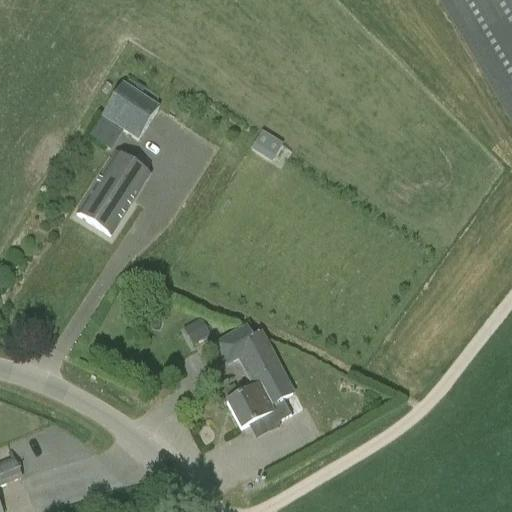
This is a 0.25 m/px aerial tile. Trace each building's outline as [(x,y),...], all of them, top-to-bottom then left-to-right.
[(511,0),(439,0),(511,123),(511,0)] [(122,85),(99,120),(126,137),(137,144),(159,110),(122,85)] [(282,169),(291,150),(256,133),(247,151),(282,169)] [(148,179),(115,157),(76,217),(110,239),(132,204),(148,179)] [(192,349),(210,339),(201,323),(183,332),(192,349)] [(214,347),(214,348),(220,345),(231,365),(236,362),(249,386),(246,388),(248,393),(226,405),(240,432),(251,426),(257,436),(290,418),(282,402),(291,396),(263,345),(255,350),(244,330),(214,347)] [(0,511),(0,488),(20,481),(19,477),(10,455),(9,455),(12,463),(0,467),(0,511)]
